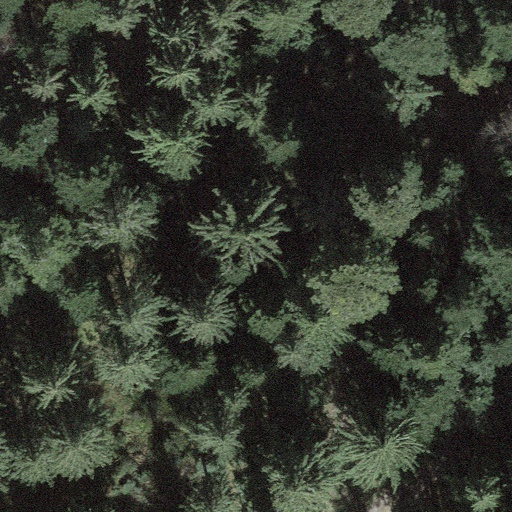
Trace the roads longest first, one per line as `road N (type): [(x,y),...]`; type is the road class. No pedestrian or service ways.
road 1 (track): [(375,0),(352,126),(329,511)]
road 2 (track): [(511,424),(402,511)]
